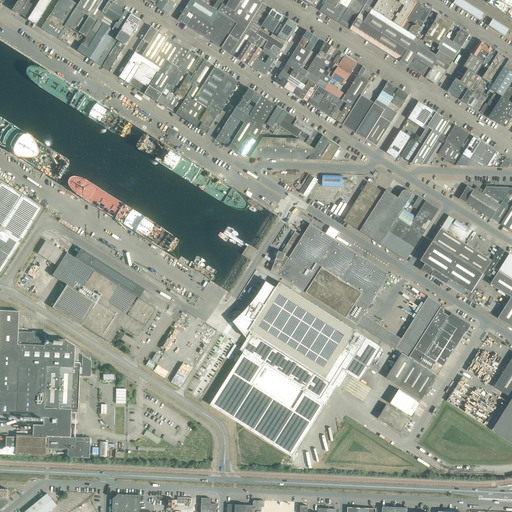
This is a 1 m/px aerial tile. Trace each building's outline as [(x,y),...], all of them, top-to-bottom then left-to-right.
[(19,14),(19,13),(27,0),(17,0),(12,9),(12,10),(18,13),(19,14)] [(27,0),(19,13),(25,17),(33,5),(29,2),(30,0),(27,0)] [(56,37),(63,26),(77,4),(71,0),(58,0),(41,28),(56,37)] [(79,0),(77,4),(63,26),(69,30),(71,27),(85,37),(92,25),(95,21),(108,0),(79,0)] [(108,0),(101,11),(96,19),(103,23),(112,29),(118,32),(118,33),(130,13),(125,10),(112,2),(108,0)] [(158,0),(156,4),(155,6),(168,14),(172,6),(174,3),(176,0),(158,0)] [(190,0),(178,20),(226,50),(232,54),(247,29),(263,3),(258,0),(217,0),(214,7),(202,0),(190,0)] [(326,0),(320,11),(339,22),(344,14),(345,12),(347,8),(348,7),(341,3),(342,0),(326,0)] [(342,0),(341,3),(348,7),(347,8),(359,15),(365,4),(367,0),(342,0)] [(367,0),(365,4),(373,9),(378,0),(367,0)] [(408,19),(419,2),(415,0),(378,0),(373,9),(403,27),(408,19)] [(463,0),(459,6),(464,10),(468,4),(463,0)] [(426,19),(431,10),(419,2),(408,19),(403,27),(416,35),(426,19)] [(46,8),(38,3),(35,7),(44,12),(46,8)] [(262,26),(273,9),(263,3),(247,29),(254,33),(257,34),(262,26)] [(415,36),(416,35),(403,27),(373,9),(365,4),(359,15),(355,21),(350,29),(407,66),(421,45),(414,40),(416,36),(415,36)] [(468,4),(464,10),(470,13),(474,7),(468,4)] [(36,25),(44,12),(35,7),(30,15),(27,19),(36,25)] [(474,7),(470,13),(475,16),(479,10),(474,7)] [(355,21),(359,15),(347,8),(345,12),(344,14),(339,22),(350,29),(355,21)] [(273,33),(283,16),(273,9),(262,26),(273,33)] [(479,10),(475,16),(479,19),(483,13),(479,10)] [(114,39),(118,41),(125,45),(128,39),(140,20),(130,13),(118,33),(114,39)] [(433,24),(425,36),(439,45),(445,37),(449,29),(452,31),(455,26),(452,25),(453,24),(439,15),(433,24)] [(278,36),(289,19),(283,16),(273,33),(278,36)] [(85,37),(76,50),(83,55),(103,23),(96,19),(95,21),(92,25),(85,37)] [(278,36),(286,42),(297,24),(289,19),(278,36)] [(498,22),(493,20),(489,25),(494,28),(498,22)] [(498,22),(494,28),(499,32),(503,26),(498,22)] [(103,23),(83,55),(96,63),(96,62),(109,41),(115,45),(118,41),(114,39),(118,33),(118,32),(112,29),(103,23)] [(134,52),(150,61),(151,62),(167,37),(150,26),(148,30),(136,50),(134,52)] [(281,50),(284,45),(286,42),(278,36),(273,33),(262,26),(257,34),(261,37),(268,41),(264,48),(269,51),(274,45),(281,50)] [(503,26),(499,32),(504,35),(508,29),(503,26)] [(232,54),(235,56),(252,67),(262,50),(264,48),(268,41),(261,37),(257,34),(254,33),(247,29),(232,54)] [(461,29),(453,42),(462,47),(470,34),(461,29)] [(314,35),(307,31),(286,65),(289,67),(298,72),(301,67),(311,51),(306,48),(314,35)] [(319,38),(314,35),(306,48),(311,51),(319,38)] [(167,37),(151,62),(160,68),(165,59),(169,62),(180,45),(179,44),(177,43),(167,37)] [(453,42),(445,37),(439,45),(437,48),(439,50),(454,59),(456,56),(462,47),(453,42)] [(118,41),(115,45),(109,41),(96,62),(102,66),(108,71),(125,45),(118,41)] [(480,41),(472,53),(479,58),(478,58),(484,62),(492,49),(488,46),(484,44),(484,43),(480,41)] [(320,79),(338,51),(325,42),(307,71),(320,79)] [(183,58),(188,50),(180,45),(169,62),(178,67),(183,58)] [(269,51),(277,56),(281,50),(274,45),(269,51)] [(421,45),(407,66),(426,77),(438,85),(447,71),(446,70),(450,65),(454,59),(439,50),(437,48),(433,46),(431,49),(437,53),(436,54),(421,45)] [(265,75),(266,74),(273,62),(277,56),(269,51),(264,48),(252,67),(265,75)] [(484,62),(482,66),(488,69),(498,52),(492,49),(484,62)] [(183,58),(178,67),(176,69),(181,72),(193,53),(188,50),(183,58)] [(320,79),(317,84),(319,85),(324,89),(327,84),(332,77),(346,55),(338,51),(320,79)] [(118,77),(128,83),(144,93),(160,68),(151,62),(150,61),(134,52),(118,77)] [(485,74),(482,78),(489,82),(506,57),(498,52),(488,69),(485,74)] [(166,84),(168,86),(169,84),(174,88),(177,89),(178,90),(190,71),(189,71),(198,56),(193,53),(181,72),(176,69),(166,84)] [(456,78),(454,80),(467,88),(474,93),(477,88),(477,89),(480,83),(486,87),(489,82),(482,78),(476,74),(479,70),(482,66),(484,62),(478,58),(479,58),(472,53),(470,55),(463,66),(468,69),(460,81),(456,78)] [(346,55),(332,77),(343,84),(349,75),(345,72),(353,60),(346,55)] [(195,74),(204,60),(198,56),(189,71),(190,71),(195,74)] [(160,68),(144,93),(149,96),(151,97),(151,98),(156,101),(166,84),(176,69),(178,67),(169,62),(165,59),(160,68)] [(511,61),(509,59),(504,67),(502,69),(508,73),(510,71),(511,67),(511,61)] [(214,66),(204,60),(195,74),(191,81),(193,82),(191,85),(193,86),(186,96),(191,99),(193,100),(214,66)] [(357,63),(353,60),(345,72),(349,75),(357,63)] [(306,85),(309,79),(308,79),(298,72),(289,67),(286,65),(282,70),(306,85)] [(225,79),(227,75),(214,66),(193,100),(203,107),(206,108),(225,79)] [(358,74),(342,100),(347,103),(354,107),(357,102),(356,102),(370,81),(362,76),(367,68),(363,66),(358,74)] [(307,71),(301,67),(298,72),(308,79),(309,79),(317,84),(320,79),(307,71)] [(502,69),(504,67),(503,67),(490,88),(502,96),(503,96),(511,81),(511,72),(510,71),(508,73),(502,69)] [(282,70),(281,72),(278,78),(281,80),(283,78),(289,81),(291,83),(297,86),(303,90),(306,85),(282,70)] [(177,89),(174,93),(182,99),(191,85),(193,82),(191,81),(195,74),(190,71),(178,90),(177,89)] [(235,85),(238,81),(227,75),(225,79),(206,108),(210,111),(216,115),(221,107),(223,104),(223,103),(225,100),(226,100),(226,99),(228,96),(230,92),(230,93),(230,92),(232,89),(233,89),(233,88),(235,85)] [(289,81),(283,78),(281,80),(278,78),(275,81),(285,87),(289,81)] [(319,85),(317,84),(309,79),(306,85),(303,90),(299,96),(308,102),(319,85)] [(454,80),(448,91),(460,99),(467,88),(454,80)] [(387,82),(377,99),(388,106),(393,97),(395,94),(398,88),(388,82),(387,82)] [(297,86),(291,83),(287,89),(293,93),(297,86)] [(171,90),(172,90),(173,88),(174,88),(169,84),(168,86),(166,84),(156,101),(162,105),(171,90)] [(308,102),(317,108),(328,91),(324,89),(319,85),(308,102)] [(299,96),(303,90),(297,86),(293,93),(299,96)] [(511,86),(511,87),(511,89),(509,87),(503,96),(511,102),(511,86)] [(165,107),(174,93),(177,89),(174,88),(173,88),(172,90),(171,90),(162,105),(165,107)] [(254,92),(252,90),(248,88),(237,105),(244,109),(247,104),(254,92)] [(398,88),(395,94),(397,95),(405,100),(406,99),(408,96),(409,95),(398,88)] [(474,93),(467,88),(460,99),(467,104),(474,93)] [(477,88),(474,93),(467,104),(473,107),(483,92),(477,89),(477,88)] [(330,92),(328,91),(317,108),(324,112),(335,95),(330,92)] [(253,108),(253,107),(260,96),(254,92),(247,104),(253,108)] [(488,95),(486,94),(483,92),(473,107),(478,111),(487,96),(488,97),(489,96),(488,95)] [(174,93),(165,107),(174,112),(182,99),(174,93)] [(481,113),(488,117),(501,97),(494,93),(487,104),(485,103),(480,112),(481,113)] [(335,95),(324,112),(331,117),(342,100),(340,99),(339,98),(335,95)] [(374,103),(362,95),(357,102),(354,107),(343,124),(356,132),(374,103)] [(397,95),(392,103),(400,108),(401,107),(405,100),(397,95)] [(186,96),(175,113),(180,116),(191,99),(186,96)] [(261,126),(265,120),(274,105),(260,96),(253,107),(253,108),(248,115),(247,117),(255,122),(261,126)] [(511,103),(502,96),(489,117),(493,120),(500,125),(508,114),(511,107),(511,103)] [(210,111),(206,108),(203,107),(193,100),(191,99),(180,116),(199,128),(210,111)] [(356,132),(366,139),(381,116),(391,123),(398,112),(376,99),(374,103),(356,132)] [(336,120),(347,103),(342,100),(331,117),(336,120)] [(436,112),(419,101),(407,120),(410,121),(411,120),(425,129),(436,112)] [(336,120),(343,124),(354,107),(347,103),(336,120)] [(235,107),(248,115),(253,108),(247,104),(244,109),(237,105),(235,107)] [(287,112),(277,106),(268,120),(266,124),(269,126),(268,129),(273,132),(278,125),(279,125),(287,113),(287,112)] [(248,115),(235,107),(231,115),(243,123),(245,120),(247,117),(248,115)] [(199,128),(205,132),(208,127),(209,127),(208,126),(211,123),(211,122),(213,119),(214,119),(213,119),(216,115),(210,111),(199,128)] [(425,129),(418,141),(423,145),(424,145),(431,149),(437,139),(438,139),(449,121),(436,112),(425,129)] [(292,116),(287,113),(279,125),(278,125),(273,132),(272,133),(275,135),(280,127),(283,129),(292,116)] [(505,128),(511,116),(508,114),(500,125),(505,128)] [(231,115),(228,118),(241,126),(243,123),(231,115)] [(296,119),(292,116),(283,129),(297,137),(301,131),(292,125),(296,119)] [(391,123),(381,116),(366,139),(376,146),(391,123)] [(237,133),(228,147),(232,149),(235,151),(236,152),(247,135),(247,134),(256,139),(263,127),(261,126),(255,122),(247,117),(245,120),(243,123),(241,126),(239,130),(237,133)] [(241,126),(228,118),(226,122),(239,130),(241,126)] [(292,125),(301,131),(305,124),(297,119),(296,119),(292,125)] [(449,121),(438,139),(444,142),(446,140),(449,134),(455,124),(449,121)] [(224,125),(232,130),(237,133),(239,130),(226,122),(224,125)] [(296,138),(298,139),(301,140),(309,127),(305,124),(301,131),(297,137),(296,138)] [(448,163),(449,161),(455,165),(474,136),(469,134),(455,124),(449,134),(446,140),(447,140),(438,154),(445,159),(444,161),(448,163)] [(226,131),(230,134),(232,130),(224,125),(222,128),(226,131)] [(314,129),(309,127),(301,140),(305,143),(314,129)] [(173,136),(175,134),(176,132),(169,128),(166,132),(173,136)] [(226,131),(222,128),(215,139),(220,141),(226,131)] [(305,143),(310,146),(314,148),(322,135),(314,129),(305,143)] [(224,144),(228,147),(237,133),(232,130),(230,134),(224,144)] [(401,130),(387,152),(397,159),(408,140),(411,137),(401,130)] [(220,141),(224,144),(230,134),(226,131),(220,141)] [(236,152),(244,157),(255,140),(247,135),(236,152)] [(314,148),(307,160),(315,160),(330,160),(339,146),(330,140),(328,139),(322,135),(314,148)] [(481,141),(474,136),(455,165),(466,166),(481,141)] [(249,157),(266,158),(270,158),(280,158),(284,159),(293,159),(297,159),(307,160),(314,148),(310,146),(305,143),(301,140),(298,139),(262,137),(249,157)] [(412,139),(401,156),(410,162),(420,144),(412,139)] [(431,149),(424,145),(423,145),(411,164),(421,164),(427,155),(427,156),(422,164),(430,164),(443,143),(437,139),(431,149)] [(481,141),(466,166),(475,166),(478,161),(487,167),(497,151),(482,142),(481,141)] [(511,160),(506,157),(500,167),(508,167),(511,160)] [(300,192),(307,197),(318,180),(310,175),(300,192)] [(342,187),(343,176),(323,175),(322,186),(342,187)] [(0,273),(42,207),(0,180),(0,273)] [(360,231),(384,192),(367,182),(343,220),(360,231)] [(460,199),(466,202),(491,219),(500,204),(490,198),(480,192),(475,189),(474,189),(474,190),(468,186),(463,193),(462,194),(460,199)] [(487,187),(486,187),(484,191),(482,190),(480,192),(490,198),(497,187),(487,187)] [(500,204),(502,201),(510,188),(497,187),(490,198),(500,204)] [(511,187),(510,188),(502,201),(511,207),(511,205),(511,187)] [(403,208),(410,197),(413,193),(409,191),(408,190),(407,190),(406,189),(405,189),(404,190),(403,190),(402,191),(402,192),(398,197),(386,190),(384,192),(360,231),(381,244),(397,218),(403,208)] [(403,208),(397,218),(423,235),(426,229),(439,209),(418,196),(412,206),(420,211),(416,216),(403,208)] [(502,201),(500,204),(491,219),(501,225),(511,208),(510,208),(511,207),(502,201)] [(501,225),(504,227),(511,231),(511,205),(511,207),(510,208),(511,208),(501,225)] [(397,218),(381,244),(390,249),(389,249),(398,255),(406,260),(423,235),(397,218)] [(395,285),(386,280),(390,274),(322,231),(310,224),(302,236),(295,231),(282,252),(278,251),(278,252),(277,256),(275,260),(274,262),(274,265),(271,271),(278,275),(357,325),(364,315),(378,324),(382,318),(381,314),(390,301),(389,297),(388,296),(395,285)] [(492,260),(441,228),(433,241),(484,273),(492,260)] [(57,266),(60,261),(62,258),(65,253),(45,240),(37,253),(57,266)] [(431,274),(468,297),(471,292),(483,273),(432,241),(421,260),(425,263),(421,269),(430,275),(431,274)] [(500,247),(492,260),(484,273),(492,278),(508,253),(500,247)] [(82,324),(110,342),(121,326),(137,336),(148,319),(155,309),(138,298),(144,289),(81,248),(75,258),(66,252),(63,258),(62,258),(60,261),(61,261),(52,275),(67,284),(52,307),(81,325),(82,324)] [(511,255),(510,254),(500,270),(511,278),(511,255)] [(511,279),(499,271),(490,284),(511,297),(498,318),(511,326),(511,279)] [(240,350),(243,352),(325,404),(346,372),(360,381),(381,347),(280,282),(276,287),(266,281),(262,288),(257,295),(252,302),(254,303),(253,305),(249,303),(246,309),(249,311),(248,312),(245,310),(239,316),(233,321),(247,338),(240,350)] [(428,296),(396,347),(408,355),(441,304),(428,296)] [(415,348),(409,356),(431,370),(436,361),(443,366),(451,353),(454,349),(461,340),(462,338),(463,335),(467,329),(468,327),(470,325),(463,320),(460,318),(451,313),(450,316),(443,312),(444,311),(443,308),(441,306),(415,348)] [(0,415),(43,417),(43,425),(20,424),(20,429),(33,430),(32,435),(16,434),(16,437),(6,436),(5,446),(4,446),(2,449),(0,448),(0,453),(15,454),(45,456),(46,436),(48,436),(47,448),(67,449),(67,457),(89,458),(90,437),(70,437),(71,419),(77,419),(79,376),(91,376),(91,361),(82,355),(82,365),(80,364),(80,363),(74,362),(75,346),(65,339),(60,339),(60,338),(57,337),(57,339),(48,338),(49,334),(45,334),(45,332),(35,332),(32,332),(27,332),(27,331),(24,331),(24,332),(18,332),(19,311),(0,310),(0,415)] [(121,339),(131,345),(134,341),(124,334),(121,339)] [(156,352),(152,359),(157,362),(161,356),(156,352)] [(210,404),(292,456),(325,404),(243,352),(210,404)] [(386,377),(421,399),(434,380),(437,375),(402,353),(386,377)] [(511,397),(511,394),(511,357),(494,386),(511,397)] [(152,370),(156,363),(149,359),(145,365),(152,370)] [(116,388),(116,403),(126,404),(126,389),(116,388)] [(411,416),(419,403),(416,401),(416,400),(399,389),(390,403),(408,414),(411,416)] [(511,397),(492,430),(511,442),(511,397)] [(378,418),(383,421),(391,407),(386,404),(378,418)] [(383,421),(388,424),(396,410),(391,407),(383,421)] [(388,424),(392,427),(398,419),(401,413),(396,410),(388,424)] [(406,424),(407,422),(409,419),(401,413),(398,419),(406,424)] [(406,424),(398,419),(392,427),(401,432),(406,424)] [(161,439),(147,430),(144,435),(149,438),(158,444),(161,439)] [(99,456),(107,457),(107,442),(100,441),(99,456)] [(7,489),(0,488),(0,508),(8,502),(7,500),(7,489)] [(47,511),(56,505),(47,493),(23,511),(47,511)] [(138,511),(140,495),(118,494),(112,499),(111,511),(138,511)] [(174,500),(174,504),(177,505),(184,505),(185,497),(177,497),(177,500),(174,500)] [(201,498),(200,511),(215,511),(216,504),(210,503),(210,498),(201,498)] [(257,500),(256,511),(261,511),(262,507),(265,507),(265,501),(264,501),(257,500)] [(297,507),(297,502),(267,501),(265,501),(265,507),(262,507),(261,511),(265,511),(265,509),(267,509),(267,511),(269,511),(282,511),(283,511),(292,511),(296,511),(297,510),(297,507)]
